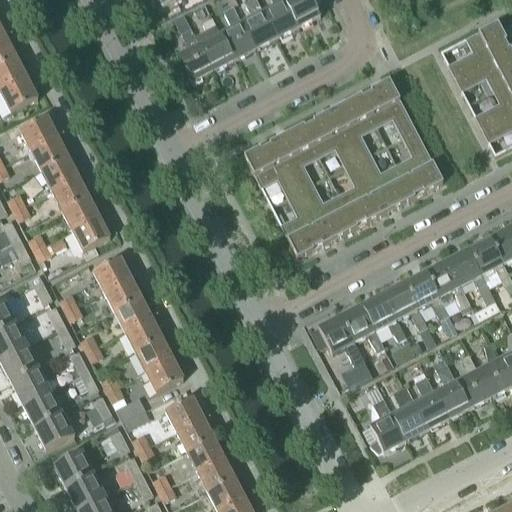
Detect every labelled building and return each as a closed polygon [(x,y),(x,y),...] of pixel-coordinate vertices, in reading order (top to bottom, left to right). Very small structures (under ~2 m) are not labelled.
[(186,5),(182,0),(148,0),(158,19),(186,5)] [(268,0),(275,12),(263,19),(276,45),(298,34),(284,7),(280,0),(268,0)] [(280,0),(284,7),(298,34),(320,22),(313,10),(321,5),(318,0),(280,0)] [(251,25),(242,30),(255,56),(276,45),(263,19),(262,19),(254,2),(243,7),(251,25)] [(241,30),(233,13),(222,18),(231,35),(220,41),(234,67),(255,56),(241,30)] [(200,52),(194,41),(193,41),(182,20),(172,26),(180,41),(189,57),(177,63),(183,74),(176,81),(184,89),(189,86),(191,90),(213,79),(199,52),(200,52)] [(234,67),(220,41),(212,24),(202,30),(205,35),(194,41),(200,52),(199,52),(213,79),(234,67)] [(471,59),(446,72),(453,85),(510,55),(496,29),(464,46),(471,59)] [(0,72),(15,65),(5,45),(0,46),(0,72)] [(511,59),(510,55),(453,85),(460,98),(485,85),(491,98),(511,86),(511,59)] [(0,98),(26,85),(15,65),(0,72),(0,98)] [(0,101),(9,120),(37,106),(26,85),(0,98),(0,101)] [(388,86),(359,102),(376,135),(391,126),(401,145),(415,138),(388,86)] [(498,110),(473,123),(480,136),(511,119),(511,86),(491,98),(498,110)] [(359,102),(330,117),(356,168),(370,161),(360,143),(376,135),(359,102)] [(330,117),(301,132),(318,164),(334,156),(343,175),(356,168),(330,117)] [(511,119),(480,136),(487,149),(511,136),(511,137),(511,119)] [(45,122),(18,137),(24,148),(29,158),(56,143),(45,122)] [(301,132),(272,147),(299,198),(312,191),(302,172),(318,164),(301,132)] [(411,163),(395,172),(412,204),(441,189),(415,138),(401,145),(411,163)] [(39,177),(67,163),(56,143),(29,158),(39,177)] [(272,147),(243,162),(260,195),(276,186),(286,205),(299,198),(272,147)] [(370,161),(356,168),(383,219),(412,204),(395,172),(379,180),(370,161)] [(50,197),(77,183),(67,163),(39,177),(50,197)] [(353,193),(337,201),(354,234),(383,219),(356,168),(343,175),(353,193)] [(0,186),(9,182),(3,171),(0,172),(0,186)] [(61,217),(88,203),(77,183),(50,197),(61,217)] [(312,191),(299,198),(326,249),(354,234),(337,201),(322,210),(312,191)] [(296,223),(279,232),(296,264),(326,249),(299,198),(286,205),(296,223)] [(12,218),(24,211),(19,200),(6,207),(12,218)] [(71,238),(99,223),(88,203),(61,217),(71,238)] [(18,229),(30,222),(24,211),(12,218),(18,229)] [(99,223),(71,238),(82,258),(109,244),(99,223)] [(11,250),(20,246),(10,227),(1,231),(3,236),(0,238),(0,255),(11,250)] [(511,227),(508,229),(509,232),(488,244),(502,271),(511,265),(511,227)] [(33,257),(45,251),(39,240),(27,247),(33,257)] [(488,244),(467,255),(481,282),(493,275),(502,292),(511,288),(502,271),(488,244)] [(53,258),(65,252),(62,245),(49,251),(53,258)] [(21,270),(30,265),(20,246),(11,250),(21,270)] [(38,269),(51,262),(45,251),(33,257),(38,269)] [(16,263),(10,252),(0,257),(0,269),(1,271),(16,263)] [(467,255),(445,266),(459,293),(460,293),(472,286),(486,312),(494,307),(481,282),(467,255)] [(103,299),(130,285),(119,263),(92,277),(103,299)] [(469,310),(460,293),(459,293),(445,266),(424,277),(442,312),(442,311),(453,306),(458,316),(469,310)] [(448,321),(442,311),(442,312),(424,277),(403,288),(417,316),(429,309),(438,326),(448,321)] [(113,318),(140,304),(130,285),(103,299),(113,318)] [(42,311),(51,306),(44,293),(41,287),(32,291),(42,311)] [(426,333),(417,316),(403,288),(382,300),(396,327),(409,320),(418,337),(426,333)] [(405,344),(396,327),(382,300),(360,311),(374,338),(375,338),(388,331),(391,337),(397,348),(405,344)] [(64,319),(77,312),(71,301),(58,307),(64,319)] [(0,334),(14,327),(2,304),(0,305),(0,334)] [(123,338),(151,324),(140,304),(113,318),(123,338)] [(383,355),(375,338),(374,338),(360,311),(339,322),(353,349),(366,342),(376,359),(383,355)] [(69,329),(82,323),(77,312),(64,319),(69,329)] [(56,337),(64,332),(54,313),(46,317),(56,337)] [(344,354),(353,373),(341,379),(349,394),(370,383),(353,349),(339,322),(317,334),(318,335),(310,339),(318,355),(326,351),(331,361),(344,354)] [(134,359),(162,344),(151,324),(123,338),(134,359)] [(0,362),(26,349),(14,327),(0,334),(0,362)] [(66,356),(75,351),(64,332),(56,337),(66,356)] [(511,341),(510,338),(504,342),(507,355),(507,361),(498,366),(511,392),(511,341)] [(85,358),(97,352),(92,341),(79,348),(85,358)] [(144,378),(172,364),(162,344),(134,359),(144,378)] [(0,370),(8,387),(37,372),(26,349),(0,362),(0,370)] [(498,366),(489,349),(483,353),(487,372),(476,378),(490,404),(511,392),(498,366)] [(91,370),(103,363),(97,352),(85,358),(91,370)] [(79,382),(88,377),(78,358),(69,362),(79,382)] [(490,404),(476,378),(468,360),(461,364),(466,383),(455,388),(469,414),(490,404)] [(155,399),(183,385),(172,364),(144,378),(155,399)] [(455,388),(455,389),(443,365),(432,371),(444,394),(434,400),(448,426),(469,414),(455,388)] [(20,409),(49,394),(37,372),(8,387),(20,409)] [(89,401),(98,396),(88,377),(79,382),(89,401)] [(106,399),(118,392),(112,381),(100,388),(106,399)] [(434,400),(425,382),(414,388),(422,406),(413,411),(426,437),(448,426),(434,400)] [(112,410),(124,403),(118,392),(106,399),(112,410)] [(426,437),(413,411),(403,393),(392,399),(401,417),(391,422),(405,448),(426,437)] [(32,431),(61,416),(49,394),(20,409),(32,431)] [(175,437),(202,423),(191,402),(164,417),(175,437)] [(105,431),(113,427),(101,403),(92,407),(105,431)] [(121,428),(144,417),(138,403),(114,415),(121,428)] [(383,459),(405,448),(391,422),(382,405),(371,411),(380,428),(369,433),(375,445),(369,451),(377,458),(381,456),(383,459)] [(44,454),(73,439),(61,416),(32,431),(44,454)] [(186,457),(213,443),(202,423),(175,437),(186,457)] [(120,461),(128,457),(118,437),(110,441),(120,461)] [(136,458),(149,451),(143,440),(131,447),(136,458)] [(196,477),(223,463),(213,443),(186,457),(196,477)] [(142,469),(155,462),(149,451),(136,458),(142,469)] [(63,493),(92,478),(80,455),(51,470),(63,493)] [(133,487),(142,483),(132,463),(123,468),(133,487)] [(207,497),(234,483),(223,463),(196,477),(207,497)] [(72,511),(82,511),(104,501),(92,478),(63,493),(72,511)] [(157,498),(170,492),(164,480),(152,487),(157,498)] [(144,506),(152,502),(142,483),(133,487),(144,506)] [(214,511),(227,511),(244,503),(234,483),(207,497),(214,511)] [(163,509),(175,503),(170,492),(157,498),(163,509)] [(109,511),(104,501),(82,511),(109,511)] [(248,511),(244,503),(227,511),(248,511)]
